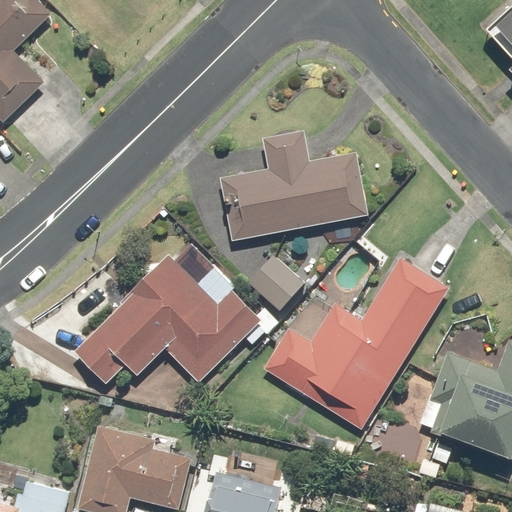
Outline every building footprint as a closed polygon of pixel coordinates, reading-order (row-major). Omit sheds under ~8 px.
[(40,0),(0,0),(0,117),(6,124),(46,86),(14,52),(54,13),(40,0)] [(511,9),(497,23),(511,38),(511,65),(511,66),(511,67),(511,9)] [(221,177),(233,240),(370,214),(358,150),(311,159),(305,129),(264,136),(270,167),(221,177)] [(122,303),(75,350),(108,383),(127,364),(138,375),(166,347),(200,381),(263,318),(234,290),(220,303),(170,253),(121,301),(122,303)] [(306,281),(275,253),(249,283),(281,310),(306,281)] [(265,367),(363,428),(451,287),(402,257),(363,318),(337,301),(312,341),(290,327),(265,367)] [(511,339),(510,338),(499,368),(447,350),(422,423),(433,427),(431,432),(511,460),(511,339)] [(100,423),(80,503),(76,502),(73,511),(126,511),(131,496),(179,509),(193,457),(154,447),(156,438),(100,423)] [(276,511),(283,486),(218,471),(207,511),(276,511)] [(18,505),(0,500),(0,511),(64,511),(70,492),(24,480),(18,505)]
